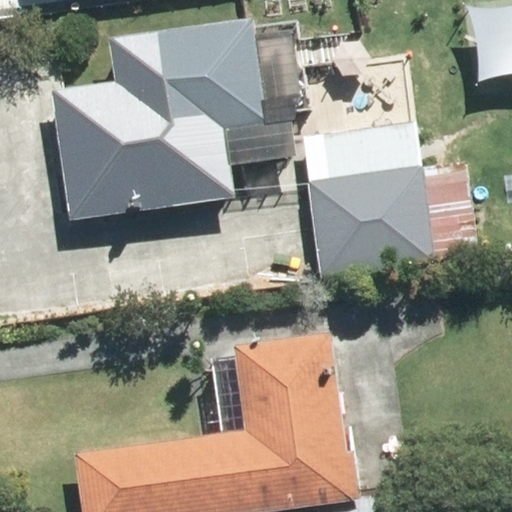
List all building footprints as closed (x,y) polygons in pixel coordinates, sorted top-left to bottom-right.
[(66,96),(83,224),(244,203),(234,128),(221,29),(120,43),(126,88),(66,96)] [(440,263),(485,257),(473,168),(427,174),(421,127),(308,142),(326,283),(441,269),(440,263)] [(225,230),(176,235),(181,285),(229,280),(225,230)] [(313,240),(257,239),(256,281),(312,282),(313,240)] [(216,441),(85,458),(92,511),(295,511),(371,502),(365,454),(358,455),(342,336),(248,348),(249,358),(222,361),(229,418),(213,420),(216,441)]
